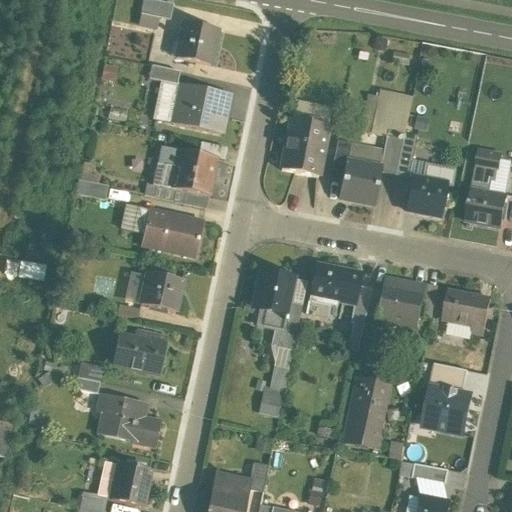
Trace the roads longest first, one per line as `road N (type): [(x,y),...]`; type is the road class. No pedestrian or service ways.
road 1 (residential): [(180,511),(241,225)]
road 2 (residential): [(511,271),(241,225)]
road 3 (residential): [(241,225),(286,0)]
road 4 (tertiary): [(511,34),(317,0)]
road 5 (residential): [(474,511),(511,326)]
